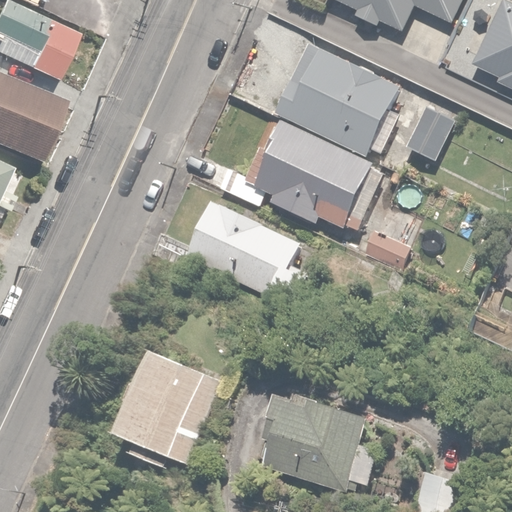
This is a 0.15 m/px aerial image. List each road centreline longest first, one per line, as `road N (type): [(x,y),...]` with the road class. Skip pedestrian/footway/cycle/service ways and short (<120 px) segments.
road 1 (tertiary): [(197,0),(0,431)]
road 2 (residential): [(511,113),(276,0)]
